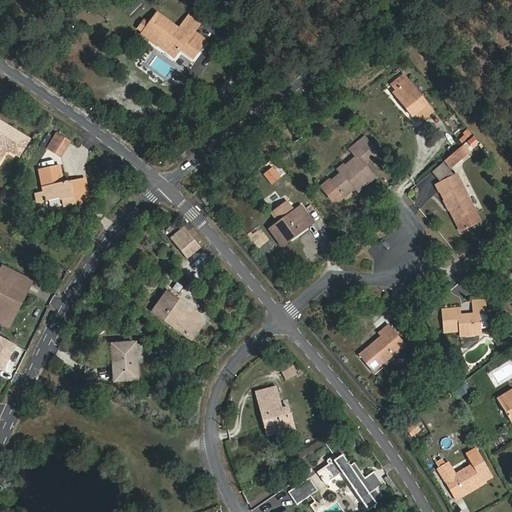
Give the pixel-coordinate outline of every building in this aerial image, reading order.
[(157,13),(144,32),(180,54),(184,50),(195,56),(206,38),(190,28),(188,32),(157,13)] [(408,104),(405,107),(413,116),(417,113),(428,104),(404,74),(392,84),(397,89),(408,104)] [(394,91),(405,107),(408,104),(397,89),(394,91)] [(433,111),(428,104),(417,113),(422,119),(433,111)] [(19,155),(29,139),(0,121),(0,159),(7,148),(19,155)] [(468,129),(457,138),(463,145),(474,136),(468,129)] [(62,156),(71,143),(58,135),(49,149),(62,156)] [(379,151),(366,135),(349,149),(355,157),(339,171),(341,174),(330,182),(343,198),(356,187),(358,191),(376,175),(365,162),(379,151)] [(464,144),(462,146),(468,154),(470,152),(464,144)] [(462,146),(446,159),(453,167),(468,154),(462,146)] [(443,162),(431,171),(440,182),(452,173),(443,162)] [(262,173),(270,184),(281,177),(272,166),(262,173)] [(82,202),(77,182),(65,185),(61,167),(41,171),(45,192),(37,194),(38,202),(64,196),(66,205),(82,202)] [(476,210),(458,174),(438,184),(456,220),(462,232),(477,224),(471,212),(476,210)] [(87,180),(77,182),(82,202),(91,200),(87,180)] [(201,199),(207,205),(213,200),(208,194),(201,199)] [(302,205),(288,216),(271,227),(270,228),(282,246),(291,239),(289,236),(312,219),(302,205)] [(271,227),(288,216),(281,206),(265,218),(271,227)] [(476,210),(471,212),(477,224),(482,222),(476,210)] [(315,222),(312,219),(289,236),(291,239),(315,222)] [(187,258),(201,247),(186,228),(172,239),(187,258)] [(0,321),(9,326),(32,282),(4,267),(0,275),(0,279),(1,280),(0,283),(0,321)] [(197,320),(200,316),(168,293),(154,312),(193,339),(203,324),(197,320)] [(486,312),(485,299),(472,301),(473,315),(460,316),(459,308),(444,310),(446,331),(461,329),(462,335),(481,333),(479,313),(486,312)] [(144,331),(149,323),(138,316),(133,324),(144,331)] [(373,371),(406,344),(389,324),(378,333),(382,337),(360,355),(373,371)] [(0,370),(2,372),(17,346),(0,336),(0,370)] [(138,380),(136,344),(113,346),(116,381),(138,380)] [(288,379),(296,375),(290,363),(281,367),(288,379)] [(269,434),(294,428),(289,409),(282,410),(276,388),(258,392),(269,434)] [(511,389),(498,398),(511,422),(511,389)] [(415,423),(406,429),(412,437),(421,431),(415,423)] [(333,440),(327,444),(337,459),(343,455),(333,440)] [(473,463),(455,472),(460,481),(458,482),(465,495),(475,490),(473,487),(487,480),(493,476),(477,448),(467,453),(473,463)] [(343,455),(337,459),(336,461),(339,466),(336,469),(332,463),(319,472),(327,484),(343,473),(370,510),(378,505),(375,502),(382,498),(376,490),(383,485),(374,472),(365,478),(355,462),(350,465),(343,455)] [(454,475),(453,474),(453,470),(448,463),(446,464),(443,460),(437,464),(440,468),(438,470),(445,480),(454,475)] [(456,501),(465,495),(458,482),(454,475),(445,480),(456,501)] [(298,505),(319,491),(310,478),(289,492),(298,505)] [(488,482),(487,480),(473,487),(475,490),(488,482)]
